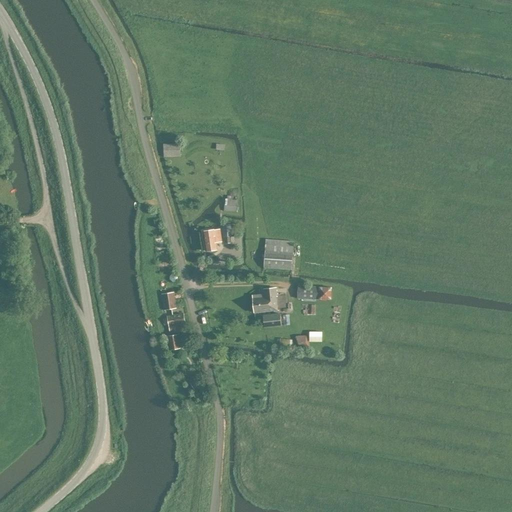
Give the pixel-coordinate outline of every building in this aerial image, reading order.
[(163,144),(164,156),(180,155),(179,143),(163,144)] [(223,209),(237,210),(238,199),(223,198),(223,209)] [(222,224),(223,236),(236,235),(236,229),(235,229),(235,227),(237,227),(237,223),(222,224)] [(202,230),(205,250),(216,249),(215,241),(221,241),(219,228),(202,230)] [(161,263),(171,262),(170,232),(160,233),(161,263)] [(263,267),(291,269),(293,241),(265,239),(263,267)] [(297,298),(330,299),(331,287),(298,285),(297,298)] [(252,298),(254,312),(277,309),(275,295),(276,295),(275,287),(263,288),(263,293),(252,295),(253,298),(252,298)] [(161,294),(164,309),(176,307),(173,292),(161,294)] [(167,316),(170,332),(185,329),(183,313),(167,316)] [(262,315),(264,327),(281,325),(280,315),(279,313),(262,315)] [(332,332),(340,332),(340,323),(332,323),(332,332)] [(309,340),(321,340),(321,331),(309,331),(309,340)] [(168,335),(170,349),(180,347),(177,333),(168,335)] [(190,382),(194,388),(199,385),(195,379),(190,382)]
